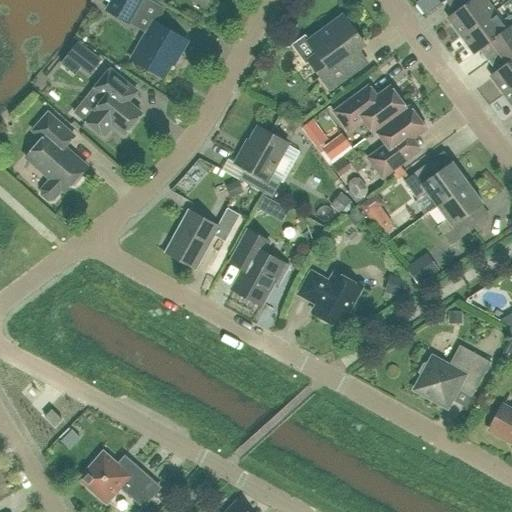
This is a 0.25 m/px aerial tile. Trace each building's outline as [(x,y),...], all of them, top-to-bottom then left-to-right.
[(143,0),(112,0),(106,11),(129,24),(143,0)] [(461,36),(494,12),(486,2),(489,0),(459,0),(464,7),(448,18),(461,36)] [(494,12),(461,36),(474,54),(491,42),(498,51),(511,41),(511,18),(510,16),(501,22),(494,12)] [(329,89),(351,74),(366,62),(357,50),(365,45),(343,17),(308,42),(317,54),(308,61),(329,89)] [(187,41),(156,23),(149,35),(147,33),(131,60),(162,78),(177,53),(179,55),(187,41)] [(78,44),(68,56),(90,74),(100,61),(78,44)] [(504,94),(511,88),(511,45),(500,54),(507,64),(491,76),(504,94)] [(141,114),(129,104),(138,93),(131,87),(110,70),(93,90),(104,99),(95,111),(85,122),(105,139),(115,127),(124,135),(141,114)] [(377,97),(369,86),(360,93),(333,112),(348,133),(364,121),(373,134),(410,107),(409,107),(407,109),(390,87),(377,97)] [(382,179),(412,157),(421,150),(413,140),(427,130),(410,107),(373,134),(373,135),(376,133),(386,145),(367,159),(382,179)] [(64,193),(70,187),(74,186),(82,178),(82,173),(87,167),(65,147),(74,136),(48,113),(32,131),(42,140),(26,159),(50,180),(41,190),(42,195),(48,201),(53,201),(62,191),(64,193)] [(305,132),(314,145),(324,139),(314,125),(305,132)] [(270,176),(288,144),(257,127),(245,150),(243,149),(235,164),(245,169),(239,180),(272,198),(281,182),(270,176)] [(331,161),(351,147),(341,134),(321,149),(331,161)] [(437,206),(467,184),(452,163),(433,177),(425,166),(403,182),(417,200),(427,193),(437,206)] [(367,190),(359,180),(354,179),(349,182),(348,188),(355,198),(361,199),(366,195),(367,190)] [(244,193),(239,180),(228,185),(233,197),(244,193)] [(467,184),(437,206),(447,220),(437,227),(451,246),(472,230),(464,219),(483,205),(467,184)] [(330,206),(340,214),(351,201),(340,193),(330,206)] [(380,234),(393,224),(381,207),(384,205),(376,193),(359,206),(367,217),(380,234)] [(263,197),(257,208),(268,214),(274,203),(263,197)] [(225,243),(240,216),(227,209),(217,227),(189,212),(166,253),(195,269),(213,236),(225,243)] [(357,209),(347,217),(351,223),(358,224),(364,219),(357,209)] [(248,231),(233,258),(230,265),(242,271),(232,290),(261,306),(274,282),(279,285),(289,268),(263,253),(269,243),(248,231)] [(420,258),(406,268),(418,286),(432,276),(420,258)] [(329,283),(311,273),(299,294),(317,304),(313,313),(339,328),(361,288),(335,273),(329,283)] [(388,295),(403,298),(407,280),(393,276),(388,295)] [(448,312),(448,323),(460,323),(460,312),(448,312)] [(421,380),(419,382),(415,390),(423,394),(447,407),(460,384),(475,393),(491,363),(460,346),(448,367),(433,358),(431,361),(423,364),(418,372),(421,380)] [(511,365),(511,350),(503,357),(510,367),(511,365)] [(511,411),(503,406),(489,431),(511,443),(511,411)] [(55,428),(62,420),(52,410),(45,417),(55,428)] [(71,430),(59,441),(68,450),(80,438),(71,430)] [(79,480),(86,486),(107,504),(120,489),(134,501),(152,480),(125,455),(117,464),(103,453),(79,480)] [(142,511),(156,511),(147,503),(141,511),(142,511)]
